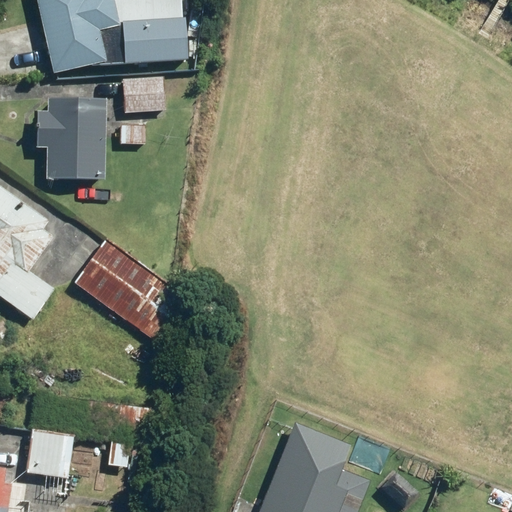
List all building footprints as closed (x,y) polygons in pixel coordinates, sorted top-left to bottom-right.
[(40,0),(53,70),(107,60),(180,55),(176,0),(40,0)] [(123,79),(127,109),(166,103),(162,73),(123,79)] [(49,145),(48,175),(100,176),(101,98),(46,97),(46,107),(34,107),(33,145),(49,145)] [(145,130),(119,129),(119,147),(144,148),(145,130)] [(0,297),(32,321),(59,284),(29,262),(53,231),(41,227),(45,219),(0,185),(0,297)] [(107,238),(78,280),(144,326),(173,283),(107,238)] [(358,511),(371,479),(342,468),(350,446),(292,424),(258,511),(358,511)] [(72,432),(29,429),(25,476),(40,478),(38,496),(66,499),(72,432)] [(125,442),(108,440),(105,469),(139,472),(140,455),(124,454),(125,442)] [(402,511),(419,494),(391,468),(374,487),(401,511),(402,511)] [(69,511),(71,504),(26,499),(27,493),(20,492),(22,472),(0,469),(0,511),(69,511)]
